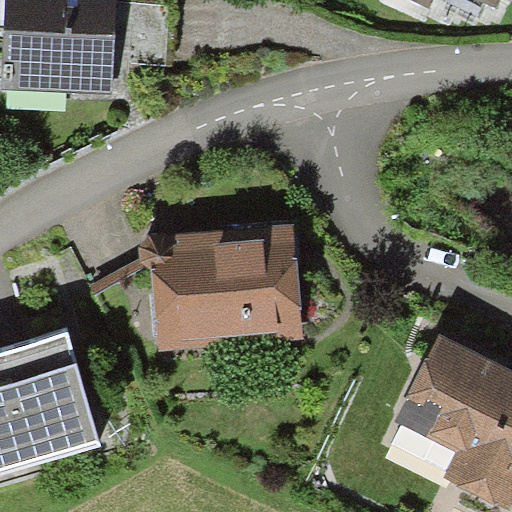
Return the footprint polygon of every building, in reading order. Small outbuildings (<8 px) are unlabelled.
[(172,11),(118,3),(118,0),(9,0),(6,91),(131,96),(132,64),(168,67),(172,11)] [(406,0),(428,11),(433,0),(478,0),(495,8),(499,0),(406,0)] [(166,239),(151,240),(141,253),(142,266),(154,274),(160,352),(305,342),(297,230),(183,239),(174,240),(166,239)] [(511,373),(439,337),(395,426),(458,457),(446,480),(510,511),(511,509),(511,373)] [(67,340),(0,358),(0,477),(101,445),(67,340)]
